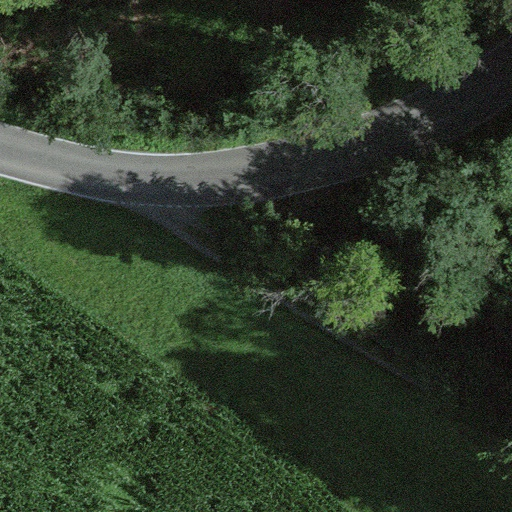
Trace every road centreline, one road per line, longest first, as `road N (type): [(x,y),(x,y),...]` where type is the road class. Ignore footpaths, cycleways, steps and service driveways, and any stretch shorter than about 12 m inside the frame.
road 1 (unclassified): [(0,150),(84,176),(150,185),(224,181),(284,172),(455,122),(511,79)]
road 2 (track): [(511,408),(190,227),(150,185)]
